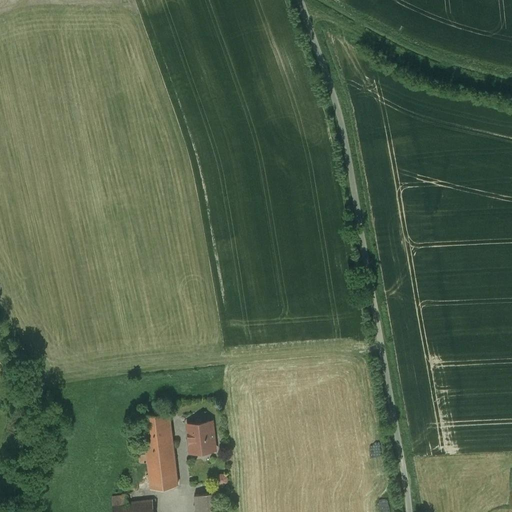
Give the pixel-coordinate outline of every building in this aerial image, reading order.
[(169,410),(142,413),(147,453),(173,450),(169,410)] [(202,418),(197,419),(195,422),(187,423),(190,452),(200,451),(203,453),(207,453),(209,450),(215,449),(212,420),(205,421),(202,418)] [(147,453),(138,454),(139,462),(148,461),(151,487),(177,484),(173,450),(147,453)] [(228,482),(226,472),(216,473),(217,483),(228,482)] [(221,511),(219,491),(194,494),(196,511),(221,511)] [(153,511),(152,499),(127,502),(126,494),(112,496),(113,511),(153,511)]
